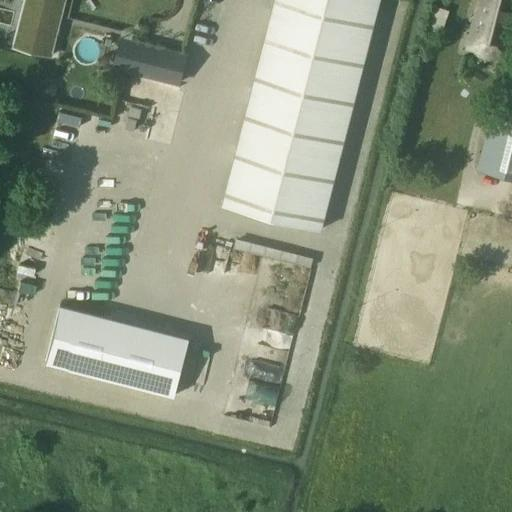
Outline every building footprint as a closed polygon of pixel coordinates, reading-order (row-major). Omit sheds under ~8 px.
[(26,0),(19,29),(33,32),(28,49),(51,55),(65,0),(26,0)] [(275,0),(223,205),(322,230),(380,0),(275,0)] [(511,0),(484,0),(475,35),(471,34),(468,48),(507,58),(511,36),(511,0)] [(133,42),(126,69),(180,83),(187,55),(133,42)] [(53,82),(46,81),(41,84),(39,91),(43,97),(49,98),(55,95),(57,88),(53,82)] [(511,120),(491,115),(477,170),(511,178),(511,120)] [(61,303),(46,361),(175,394),(189,336),(61,303)]
